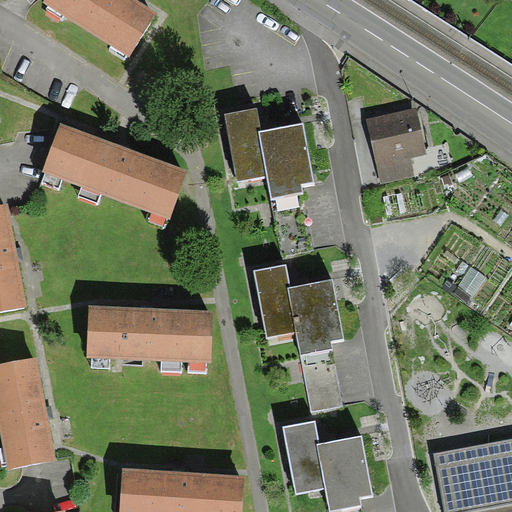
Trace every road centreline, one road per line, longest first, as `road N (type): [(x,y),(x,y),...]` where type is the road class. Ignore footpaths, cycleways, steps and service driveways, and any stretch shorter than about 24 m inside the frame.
road 1 (unclassified): [(0,12),(187,142),(265,511)]
road 2 (residential): [(320,1),(313,23),(413,511)]
road 3 (primary): [(320,1),(511,125)]
